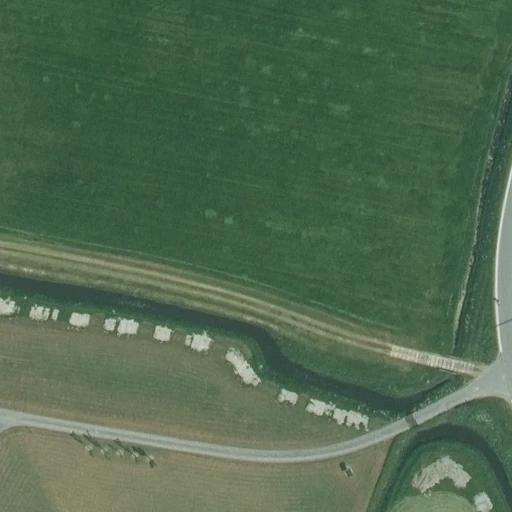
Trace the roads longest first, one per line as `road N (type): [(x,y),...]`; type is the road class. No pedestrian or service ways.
road 1 (unclassified): [(511,373),(369,439),(298,456),(222,453),(0,414)]
road 2 (tertiary): [(511,354),(505,291),(511,215)]
